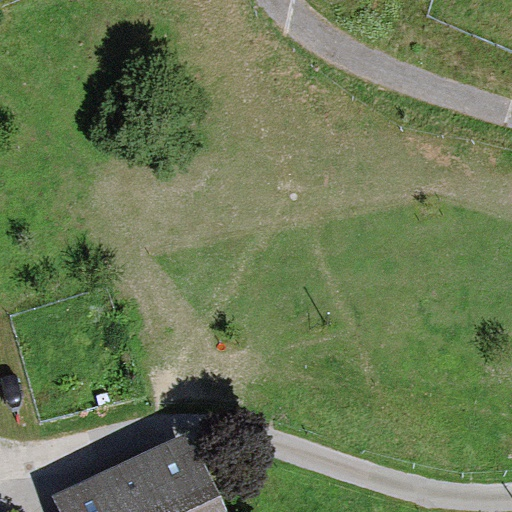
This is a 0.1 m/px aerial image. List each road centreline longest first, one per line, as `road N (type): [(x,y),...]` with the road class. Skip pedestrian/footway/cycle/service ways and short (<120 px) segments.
road 1 (track): [(0,449),(163,425),(207,427),(282,442),(392,480),(511,489)]
road 2 (track): [(277,0),(343,53),(511,110)]
